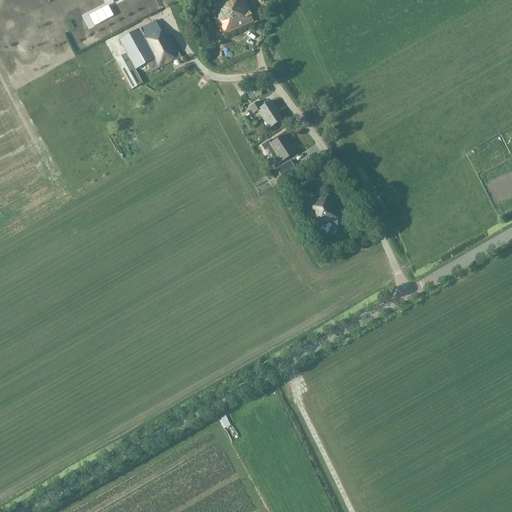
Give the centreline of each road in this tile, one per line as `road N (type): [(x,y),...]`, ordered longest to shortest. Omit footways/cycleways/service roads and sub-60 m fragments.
road 1 (tertiary): [(23,511),(406,295)]
road 2 (unclassified): [(406,295),(334,163),(273,84),(208,73),(188,46)]
road 3 (track): [(285,363),(350,511)]
road 4 (tertiary): [(406,295),(511,234)]
